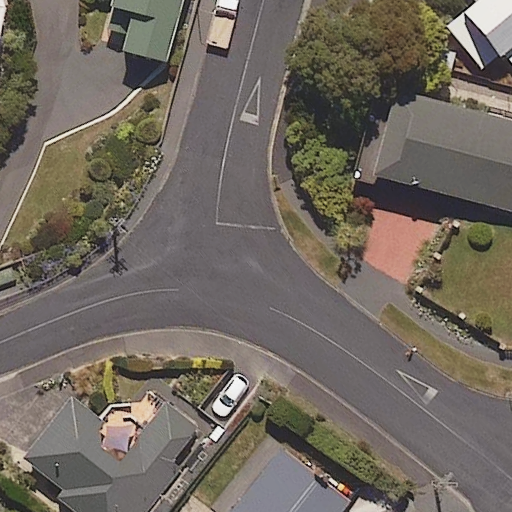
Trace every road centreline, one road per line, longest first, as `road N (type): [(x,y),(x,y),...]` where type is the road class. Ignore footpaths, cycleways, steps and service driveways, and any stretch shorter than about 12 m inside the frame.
road 1 (residential): [(511,477),(331,338),(215,287)]
road 2 (residential): [(262,0),(223,156),(215,287)]
road 3 (residential): [(215,287),(144,291),(0,340)]
